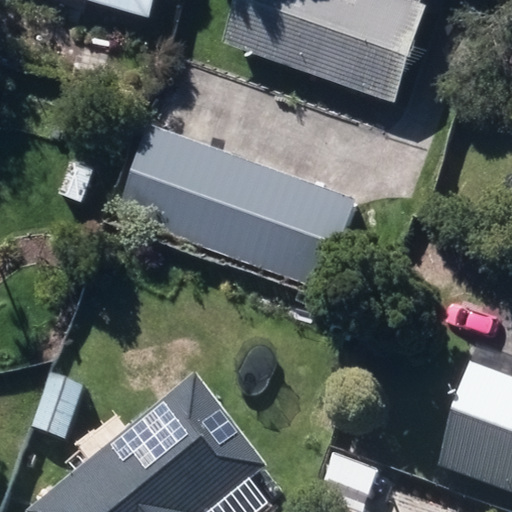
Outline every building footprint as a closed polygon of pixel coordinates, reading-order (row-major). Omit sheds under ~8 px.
[(76,0),(153,21),(159,0),(76,0)] [(246,0),(231,45),(398,102),(430,10),(402,0),(246,0)] [(118,222),(324,296),(359,200),(187,138),(190,130),(169,122),(166,133),(152,128),(118,222)] [(62,199),(83,206),(96,174),(75,166),(62,199)] [(442,480),(511,505),(511,392),(478,380),(442,480)] [(44,511),(230,511),(271,480),(202,390),(44,511)]
